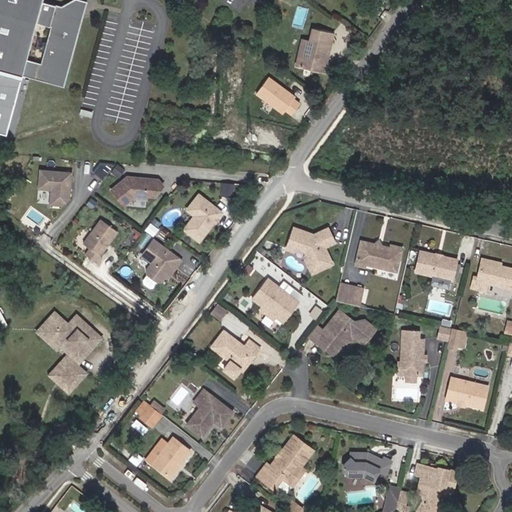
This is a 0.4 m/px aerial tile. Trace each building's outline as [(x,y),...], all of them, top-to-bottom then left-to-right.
[(0,0),(0,68),(65,85),(83,18),(78,10),(80,3),(78,0),(69,0),(63,4),(47,0),(0,0)] [(78,10),(83,18),(88,0),(78,0),(80,3),(78,10)] [(336,31),(315,26),(312,40),(309,53),(301,51),(299,64),(327,71),(336,31)] [(312,40),(305,38),(301,51),(309,53),(312,40)] [(296,96),(269,76),(255,95),(282,115),(285,111),(291,116),(300,104),(294,99),(296,96)] [(100,163),(93,172),(103,180),(115,165),(100,163)] [(71,182),(72,172),(39,170),(38,188),(51,190),(49,204),(62,205),(70,200),(71,189),(68,189),(69,182),(71,182)] [(163,185),(158,179),(128,175),(111,188),(123,204),(133,197),(146,198),(147,194),(154,195),(163,185)] [(226,183),(225,195),(234,196),(235,184),(226,183)] [(200,195),(188,210),(196,216),(186,230),(200,241),(223,213),(200,195)] [(100,255),(118,231),(101,219),(84,243),(90,248),(86,255),(98,263),(102,257),(100,255)] [(313,237),(309,239),(307,238),(305,238),(304,233),(294,230),(287,250),(295,253),(300,250),(305,252),(306,257),(304,256),(304,258),(310,270),(316,273),(332,266),(324,249),(334,244),(328,230),(313,237)] [(155,241),(144,256),(154,264),(148,271),(149,275),(160,283),(163,282),(167,277),(174,267),(177,269),(183,261),(155,241)] [(383,248),(373,246),(362,244),(357,267),(366,269),(366,266),(397,273),(402,250),(392,248),(392,250),(383,248)] [(437,260),(435,257),(421,254),(416,273),(432,277),(452,282),(457,262),(446,260),(442,261),(437,260)] [(511,270),(501,268),(483,264),(479,282),(476,282),(474,290),(487,293),(489,285),(498,287),(511,290),(511,270)] [(170,279),(177,269),(174,267),(167,277),(170,279)] [(267,281),(252,300),(263,308),(276,318),(277,319),(283,317),(287,320),(298,305),(289,297),(293,291),(283,284),(279,290),(267,281)] [(340,283),(336,302),(358,307),(363,289),(340,283)] [(289,297),(298,305),(303,299),(293,291),(289,297)] [(214,308),(223,315),(225,312),(216,305),(214,308)] [(219,320),(223,315),(214,308),(210,313),(219,320)] [(273,321),(276,318),(263,308),(261,311),(273,321)] [(324,332),(315,343),(325,350),(332,355),(336,350),(342,350),(352,337),(354,338),(364,346),(376,330),(364,321),(359,327),(339,312),(324,332)] [(26,359),(29,356),(44,339),(66,358),(78,343),(75,340),(85,329),(96,339),(84,352),(93,361),(76,381),(52,359),(43,369),(41,371),(44,374),(52,365),(76,386),(99,360),(90,352),(102,338),(85,323),(69,340),(73,344),(65,352),(44,333),(23,356),(26,359)] [(317,326),(308,338),(315,343),(324,332),(317,326)] [(450,342),(453,329),(441,326),(438,339),(450,342)] [(96,339),(85,329),(75,340),(78,343),(66,358),(44,339),(29,356),(43,369),(52,359),(76,381),(93,361),(84,352),(96,339)] [(460,339),(467,341),(469,333),(455,330),(453,329),(450,342),(448,347),(458,349),(460,339)] [(230,362),(226,367),(224,370),(234,378),(236,375),(240,370),(243,372),(249,365),(247,363),(249,360),(251,362),(260,350),(250,341),(245,347),(225,332),(212,348),(230,362)] [(423,364),(423,358),(424,341),(420,341),(420,334),(404,333),(401,365),(399,367),(398,374),(401,376),(405,376),(409,377),(415,377),(417,377),(422,378),(423,364)] [(352,337),(342,350),(346,352),(355,340),(352,337)] [(460,339),(458,349),(465,350),(467,341),(460,339)] [(336,350),(332,355),(336,358),(342,350),(336,350)] [(43,369),(29,356),(26,359),(41,371),(43,369)] [(458,403),(459,401),(464,402),(466,405),(483,409),(488,386),(467,382),(452,378),(447,401),(458,403)] [(201,438),(211,426),(209,424),(211,422),(213,423),(221,429),(232,415),(203,392),(193,404),(199,409),(186,426),(201,438)] [(154,410),(159,403),(154,399),(149,406),(149,407),(154,410)] [(134,413),(141,418),(149,407),(149,406),(143,402),(134,413)] [(154,410),(160,415),(166,408),(159,403),(154,410)] [(149,407),(141,418),(152,426),(160,415),(154,410),(149,407)] [(295,479),(298,481),(305,471),(301,468),(314,452),(295,437),(282,454),(283,456),(281,458),(278,458),(271,467),(268,465),(258,477),(275,490),(278,487),(283,480),(288,483),(290,481),(291,479),(295,479)] [(163,439),(146,461),(152,465),(169,444),(163,439)] [(169,444),(152,465),(169,479),(189,453),(172,439),(169,444)] [(383,464),(373,459),(370,455),(352,454),(351,460),(345,467),(345,472),(350,477),(366,478),(375,482),(379,473),(387,476),(393,463),(385,459),(384,462),(383,464)] [(370,455),(373,459),(383,464),(384,462),(370,455)] [(417,466),(415,476),(422,478),(424,468),(417,466)] [(424,468),(422,478),(418,495),(425,496),(424,502),(427,510),(439,506),(438,499),(440,490),(452,493),(457,473),(438,469),(437,472),(432,471),(433,469),(424,468)] [(290,481),(288,483),(293,487),(298,481),(295,479),(291,479),(290,481)] [(401,489),(391,487),(384,511),(390,511),(397,509),(401,489)] [(401,511),(404,511),(405,507),(409,493),(401,491),(397,509),(401,511)] [(441,511),(439,506),(427,510),(424,502),(418,511),(441,511)] [(292,506),(300,511),(301,510),(293,503),(292,506)]
